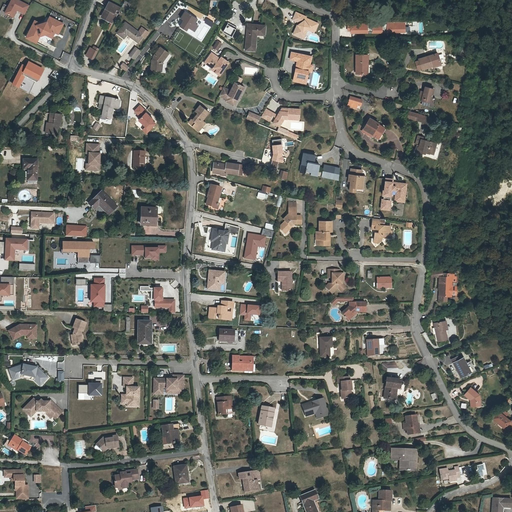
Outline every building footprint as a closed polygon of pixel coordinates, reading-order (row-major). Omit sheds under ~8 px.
[(31,4),(21,0),(10,0),(5,12),(13,17),(16,10),(26,15),(31,4)] [(107,10),(102,19),(111,24),(117,14),(115,13),(116,11),(115,11),(116,9),(119,10),(120,8),(109,2),(105,9),(107,10)] [(129,10),(131,6),(125,2),(122,7),(129,10)] [(181,18),(186,21),(184,23),(183,22),(181,26),(186,30),(188,27),(193,31),(198,24),(195,22),(198,18),(186,10),(181,18)] [(299,21),(301,22),(298,24),(294,33),(301,36),(303,31),(309,26),(310,27),(316,29),(319,22),(306,17),(307,16),(297,11),(293,19),(299,21)] [(36,43),(40,37),(45,35),(51,33),(54,35),(55,33),(59,35),(64,25),(52,20),(50,24),(47,23),(41,25),(35,21),(26,38),(36,43)] [(422,33),(423,21),(413,21),(413,27),(406,27),(406,30),(415,30),(415,33),(422,33)] [(116,33),(122,39),(126,35),(136,44),(142,37),(126,22),(116,33)] [(347,22),(347,32),(368,32),(368,22),(347,22)] [(406,32),(405,22),(372,22),(372,33),(385,32),(385,33),(406,32)] [(265,26),(247,25),(246,52),(255,52),(256,34),(264,35),(265,26)] [(301,36),(304,38),(307,30),(309,29),(315,31),(316,29),(310,27),(309,26),(303,31),(301,36)] [(219,41),(214,49),(219,52),(224,45),(219,41)] [(92,48),(90,47),(87,55),(95,58),(100,48),(93,45),(92,48)] [(131,54),(136,58),(142,50),(137,46),(131,54)] [(151,71),(160,71),(161,61),(162,61),(168,53),(160,47),(154,55),(155,56),(152,60),(151,71)] [(63,51),(59,61),(67,64),(71,54),(63,51)] [(298,61),(297,63),(299,63),(298,65),(297,66),(293,81),(302,82),(303,76),(306,77),(307,70),(309,71),(312,71),(313,64),(310,64),(312,56),(292,51),(290,59),(298,61)] [(219,76),(229,62),(221,57),(220,59),(212,53),(204,63),(213,69),(214,67),(217,70),(215,73),(219,76)] [(415,62),(417,69),(421,68),(422,70),(440,65),(438,55),(419,60),(419,61),(415,62)] [(368,57),(360,56),(356,56),(355,75),(365,76),(365,67),(368,67),(368,57)] [(129,67),(123,62),(119,67),(126,72),(129,67)] [(22,66),(12,85),(18,88),(24,77),(34,82),(37,78),(39,79),(43,71),(28,63),(26,68),(22,66)] [(239,84),(235,82),(231,91),(224,87),(219,96),(227,99),(226,101),(235,105),(237,100),(238,100),(244,87),(239,84)] [(419,102),(423,103),(422,107),(429,108),(430,104),(431,104),(434,91),(426,89),(424,95),(421,95),(419,102)] [(100,105),(104,105),(103,118),(112,119),(114,108),(117,108),(118,101),(105,100),(105,97),(100,97),(100,105)] [(352,99),(350,104),(359,107),(361,107),(363,102),(352,99)] [(154,118),(140,104),(134,110),(141,117),(139,119),(146,125),(142,129),(147,134),(157,124),(152,120),(154,118)] [(191,126),(195,130),(198,126),(199,127),(203,123),(201,121),(207,113),(199,106),(194,111),(197,113),(195,116),(194,115),(188,122),(192,125),(191,126)] [(288,110),(281,110),(278,116),(277,118),(274,123),(280,127),(284,119),(300,120),(300,109),(288,108),(288,110)] [(266,109),(261,117),(269,121),(272,115),(274,113),(266,109)] [(261,116),(250,111),(247,119),(258,123),(261,116)] [(407,114),(405,121),(404,121),(412,123),(412,122),(428,128),(430,122),(416,117),(407,114)] [(45,135),(50,136),(50,139),(56,139),(56,126),(59,126),(59,116),(48,116),(48,129),(45,129),(45,135)] [(368,118),(362,129),(370,133),(370,135),(376,138),(382,128),(376,125),(377,123),(368,118)] [(204,124),(203,123),(199,127),(198,126),(195,130),(198,132),(204,124)] [(298,135),(288,131),(286,136),(296,140),(298,135)] [(428,145),(429,142),(421,139),(421,137),(416,135),(414,144),(416,145),(414,151),(423,154),(423,152),(428,153),(430,146),(428,145)] [(283,143),(273,145),(274,152),(272,159),(283,162),(285,155),(283,143)] [(86,171),(99,172),(100,156),(99,156),(100,147),(88,146),(87,155),(90,155),(89,166),(87,166),(86,171)] [(314,153),(302,151),(298,170),(316,174),(318,163),(313,162),(314,153)] [(146,152),(135,152),(134,170),(145,171),(146,152)] [(23,170),(27,171),(28,181),(37,181),(36,161),(23,161),(23,170)] [(211,171),(224,173),(224,171),(241,174),(242,164),(226,161),(225,164),(222,164),(222,163),(213,161),(211,171)] [(322,165),(320,175),(337,178),(339,168),(322,165)] [(361,187),(362,175),(362,170),(351,168),(350,173),(348,173),(347,179),(349,180),(349,182),(348,190),(354,191),(354,186),(361,187)] [(289,174),(283,172),(281,177),(286,180),(289,174)] [(365,175),(362,175),(361,187),(354,186),(354,191),(363,191),(365,175)] [(404,189),(404,183),(392,182),(392,179),(385,178),(384,190),(382,190),(382,195),(383,195),(383,199),(381,199),(380,208),(388,209),(390,194),(395,194),(394,196),(404,198),(405,189),(404,189)] [(205,205),(210,206),(210,207),(217,209),(218,205),(214,204),(216,197),(218,197),(221,188),(209,184),(206,194),(208,195),(205,205)] [(102,192),(90,205),(95,210),(100,205),(111,215),(118,207),(102,192)] [(143,209),(142,224),(156,224),(157,214),(159,213),(161,213),(162,212),(162,206),(156,206),(156,209),(143,209)] [(55,214),(33,213),(33,229),(40,229),(40,225),(42,223),(55,223),(55,214)] [(298,213),(290,213),(290,217),(289,217),(286,221),(287,222),(281,227),(282,230),(286,234),(293,227),(292,226),(293,225),(302,225),(303,217),(298,216),(298,213)] [(392,238),(393,231),(392,230),(393,226),(382,224),(383,219),(375,218),(374,228),(381,229),(380,232),(377,232),(376,238),(377,238),(380,242),(381,242),(385,239),(385,238),(392,238)] [(322,245),(327,245),(327,240),(330,240),(330,235),(332,235),(332,232),(334,232),(334,222),(321,221),(321,231),(318,231),(317,239),(318,239),(322,239),(322,245)] [(88,225),(66,224),(66,235),(87,236),(88,225)] [(209,242),(210,242),(209,250),(221,252),(223,235),(226,236),(226,231),(209,229),(209,233),(210,234),(209,242)] [(267,235),(248,233),(244,258),(255,260),(257,246),(265,248),(267,235)] [(27,240),(6,239),(6,242),(0,242),(0,253),(5,254),(5,260),(9,260),(9,256),(14,256),(14,249),(26,250),(27,240)] [(96,243),(65,243),(65,247),(63,247),(63,254),(71,254),(72,252),(80,252),(80,263),(90,264),(90,256),(90,249),(96,249),(96,243)] [(132,255),(141,255),(141,253),(146,253),(146,255),(146,258),(152,258),(152,257),(159,257),(159,252),(166,252),(166,246),(158,246),(158,248),(146,248),(146,246),(132,246),(132,255)] [(333,278),(333,284),(333,285),(329,289),(333,293),(339,288),(341,290),(345,286),(343,284),(343,279),(345,279),(345,274),(342,274),(341,271),(329,270),(329,278),(333,278)] [(443,277),(442,274),(442,270),(430,271),(431,277),(432,279),(434,279),(440,277),(443,277)] [(206,287),(207,288),(207,291),(218,292),(218,285),(218,284),(222,284),(222,273),(209,272),(208,283),(206,283),(206,287)] [(279,272),(279,281),(284,281),(283,291),(293,291),(293,272),(279,272)] [(14,278),(1,277),(1,285),(0,285),(0,302),(1,302),(1,296),(13,296),(14,278)] [(389,283),(391,283),(391,277),(377,278),(377,288),(387,288),(387,283),(389,283)] [(453,278),(443,277),(440,277),(439,290),(441,291),(441,297),(445,297),(449,297),(450,288),(452,288),(453,278)] [(103,279),(94,279),(94,285),(90,285),(89,303),(93,303),(93,307),(103,307),(103,313),(111,313),(111,305),(103,305),(103,303),(104,286),(103,286),(103,279)] [(139,287),(139,292),(153,292),(153,301),(154,301),(154,308),(168,308),(169,308),(169,301),(161,301),(161,297),(162,297),(162,293),(161,293),(161,289),(148,289),(148,287),(139,287)] [(216,313),(220,313),(220,318),(229,319),(229,311),(226,311),(226,307),(232,307),(232,301),(221,300),(220,308),(209,307),(208,317),(215,318),(216,313)] [(349,301),(349,306),(343,312),(347,318),(355,311),(366,311),(365,301),(353,301),(349,301)] [(81,345),(81,335),(80,335),(82,331),(83,331),(86,323),(77,319),(73,328),(75,328),(73,333),(74,336),(72,336),(73,346),(81,345)] [(444,329),(442,321),(433,323),(437,341),(448,338),(446,329),(444,329)] [(151,322),(141,322),(140,344),(151,344),(151,322)] [(9,331),(14,340),(23,335),(28,335),(33,335),(33,329),(37,329),(37,325),(20,325),(9,331)] [(36,338),(37,329),(33,329),(33,335),(28,335),(28,338),(36,338)] [(241,338),(241,333),(213,331),(212,342),(237,344),(238,338),(241,338)] [(367,333),(367,335),(369,335),(369,354),(385,353),(384,335),(379,335),(379,332),(367,333)] [(332,347),(332,338),(321,338),(322,357),(331,356),(330,347),(332,347)] [(231,372),(241,372),(241,369),(252,369),(252,362),(250,362),(250,358),(237,357),(237,356),(231,356),(231,372)] [(470,372),(463,357),(460,359),(454,362),(453,362),(461,377),(470,372)] [(34,366),(28,365),(24,364),(12,369),(15,377),(22,374),(36,377),(43,384),(49,377),(38,367),(34,366)] [(15,377),(12,369),(10,369),(13,380),(23,377),(34,379),(41,386),(43,384),(36,377),(22,374),(15,377)] [(173,380),(155,379),(154,392),(162,392),(162,387),(167,387),(177,387),(177,392),(183,392),(183,376),(173,376),(173,380)] [(135,377),(126,377),(125,387),(128,387),(128,392),(129,392),(129,395),(124,395),(123,399),(129,400),(129,403),(129,406),(139,406),(139,400),(141,400),(141,387),(134,387),(135,377)] [(349,390),(353,390),(352,381),(350,381),(350,377),(339,378),(339,382),(344,382),(344,390),(342,390),(343,397),(350,397),(349,390)] [(402,378),(389,377),(385,397),(396,399),(399,386),(401,387),(402,378)] [(89,386),(79,385),(79,400),(93,400),(94,396),(103,396),(103,384),(89,383),(89,386)] [(475,401),(479,400),(477,394),(470,385),(463,391),(468,397),(470,406),(476,405),(475,401)] [(236,398),(226,399),(226,404),(223,405),(225,417),(231,416),(230,411),(234,410),(237,410),(236,398)] [(50,402),(39,402),(35,399),(25,409),(32,416),(37,411),(45,411),(52,417),(53,416),(57,420),(64,413),(51,400),(50,402)] [(304,417),(314,414),(316,413),(318,419),(327,417),(322,400),(301,406),(304,417)] [(277,409),(267,407),(263,426),(273,428),(277,409)] [(504,408),(501,412),(507,416),(510,412),(504,408)] [(500,422),(506,427),(507,427),(510,429),(511,426),(511,420),(507,416),(501,412),(500,411),(493,418),(499,423),(500,422)] [(406,415),(407,424),(408,428),(408,433),(419,432),(417,414),(406,415)] [(166,437),(167,437),(169,437),(170,444),(181,442),(180,433),(179,433),(179,431),(182,430),(181,424),(165,426),(166,437)] [(109,437),(108,434),(98,443),(98,444),(96,445),(96,447),(100,451),(102,451),(104,450),(109,445),(116,444),(116,446),(120,445),(119,434),(112,435),(112,437),(109,437)] [(13,445),(11,448),(16,451),(17,450),(24,454),(29,446),(20,441),(21,439),(14,435),(9,442),(13,445)] [(392,458),(403,459),(403,468),(414,469),(414,450),(392,449),(392,458)] [(185,475),(184,465),(174,466),(176,482),(188,481),(188,475),(185,475)] [(440,469),(441,479),(449,478),(449,481),(458,480),(458,477),(462,476),(461,466),(456,467),(456,469),(448,470),(447,468),(440,469)] [(128,479),(133,478),(139,477),(138,469),(127,470),(127,471),(121,472),(122,474),(116,475),(117,480),(116,480),(116,486),(124,485),(124,487),(129,486),(128,481),(128,479)] [(16,490),(16,499),(27,499),(27,486),(23,486),(23,479),(22,479),(21,470),(10,471),(10,476),(13,476),(13,481),(14,481),(14,486),(16,486),(17,490),(16,490)] [(10,476),(10,471),(4,471),(4,478),(10,477),(10,481),(13,481),(13,476),(10,476)] [(239,473),(240,478),(242,477),(245,490),(258,488),(257,480),(255,480),(254,471),(239,473)] [(302,493),(305,502),(303,503),(306,511),(317,511),(318,511),(313,499),(318,497),(316,489),(310,491),(309,490),(302,493)] [(378,499),(376,499),(376,505),(377,505),(377,508),(383,508),(387,508),(387,497),(391,497),(391,489),(378,489),(378,499)] [(201,491),(202,496),(184,498),(185,508),(204,505),(203,499),(209,498),(208,490),(201,491)] [(510,498),(493,498),(491,511),(500,511),(501,506),(509,506),(510,498)]
